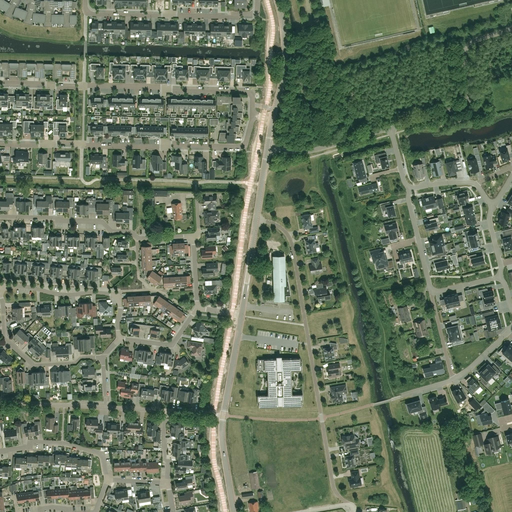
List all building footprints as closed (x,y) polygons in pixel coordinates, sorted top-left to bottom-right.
[(6,1),(2,7),(7,10),(4,14),(8,16),(16,0),(10,0),(9,3),(6,1)] [(16,0),(8,16),(13,19),(13,18),(14,14),(19,16),(22,9),(18,7),(21,1),(24,3),(25,0),(16,0)] [(23,23),(28,24),(33,0),(25,0),(24,3),(27,4),(26,10),(22,9),(19,16),(25,18),(23,22),(23,23)] [(33,0),(28,24),(33,25),(32,25),(33,20),(39,21),(40,13),(35,13),(37,6),(40,7),(41,1),(38,0),(33,0)] [(40,13),(39,21),(44,22),(44,26),(43,26),(48,26),(49,1),(47,1),(47,0),(48,0),(47,0),(44,0),(44,1),(41,1),(40,7),(44,7),(44,14),(40,13)] [(51,1),(49,1),(48,26),(52,27),(52,26),(52,22),(58,22),(58,14),(54,14),(54,7),(58,7),(58,1),(54,1),(54,0),(50,0),(51,0),(51,1)] [(63,27),(67,27),(67,2),(66,1),(66,0),(62,0),(62,1),(63,1),(58,1),(58,7),(62,8),(62,14),(58,14),(58,22),(63,22),(63,27)] [(67,2),(67,27),(71,27),(70,27),(71,22),(76,23),(76,24),(77,14),(76,14),(76,16),(72,15),(72,8),(77,8),(77,1),(77,2),(72,2),(72,1),(69,0),(69,1),(69,2),(67,2)] [(98,36),(101,36),(101,30),(98,30),(98,22),(95,22),(95,23),(92,23),(92,25),(91,25),(91,30),(92,30),(92,34),(95,34),(95,36),(98,36)] [(104,30),(101,30),(101,36),(101,38),(106,38),(106,33),(109,33),(109,36),(109,23),(108,23),(108,22),(104,22),(104,30)] [(125,37),(128,37),(128,31),(125,31),(125,23),(121,22),(121,23),(120,23),(119,33),(122,33),(122,34),(123,37),(125,37)] [(131,35),(136,35),(136,24),(134,24),(134,23),(131,23),(131,31),(128,31),(128,37),(131,37),(131,35)] [(151,37),(154,37),(154,31),(151,31),(152,23),(148,23),(148,24),(146,24),(146,34),(151,34),(151,37)] [(158,37),(163,37),(163,34),(163,24),(161,24),(161,23),(158,23),(158,31),(154,31),(154,37),(158,37)] [(175,25),(173,24),(173,35),(176,35),(176,38),(181,38),(181,32),(178,32),(178,24),(175,24),(175,25)] [(184,32),(181,32),(181,38),(184,38),(184,35),(189,35),(190,25),(188,25),(188,24),(184,24),(184,32)] [(202,25),(200,25),(200,35),(205,35),(205,38),(208,39),(208,32),(205,32),(205,24),(202,24),(202,25)] [(211,36),(216,36),(216,25),(215,25),(211,24),(211,33),(208,32),(208,39),(211,39),(211,36)] [(247,37),(247,34),(250,34),(253,34),(253,30),(252,30),(252,25),(247,25),(247,24),(242,24),(242,25),(239,25),(239,34),(242,34),(242,37),(247,37)] [(228,26),(227,26),(226,36),(232,36),(232,39),(235,39),(235,38),(235,33),(232,33),(232,25),(228,25),(228,26)] [(22,77),(23,63),(20,63),(20,64),(8,63),(8,62),(5,62),(5,77),(10,77),(10,69),(18,70),(18,77),(22,77)] [(117,78),(119,78),(119,68),(116,68),(116,66),(116,64),(114,64),(114,63),(110,62),(110,69),(113,69),(113,78),(114,78),(114,79),(117,79),(117,78)] [(40,78),(40,63),(37,63),(37,64),(27,64),(26,64),(26,63),(23,63),(22,77),(27,77),(27,70),(35,70),(35,78),(40,78)] [(43,63),(40,63),(40,78),(45,78),(45,70),(53,70),(53,78),(57,78),(58,64),(55,64),(55,65),(45,64),(43,64),(43,63)] [(72,65),(62,65),(61,65),(61,64),(58,64),(57,78),(62,78),(62,71),(70,71),(70,78),(75,78),(75,64),(72,64),(72,65)] [(100,64),(94,64),(91,64),(91,70),(97,70),(97,77),(98,77),(98,78),(101,79),(101,78),(104,78),(104,68),(100,67),(100,64)] [(176,70),(176,79),(177,79),(177,80),(180,80),(180,79),(182,79),(182,69),(182,66),(177,66),(177,64),(173,64),(173,70),(176,70)] [(119,68),(119,78),(121,78),(121,79),(124,79),(125,78),(125,71),(129,71),(129,65),(125,65),(125,68),(119,68)] [(138,78),(140,78),(140,68),(138,68),(137,66),(137,65),(135,65),(131,65),(131,71),(134,71),(134,78),(135,78),(135,79),(138,79),(138,78)] [(146,69),(140,68),(140,78),(142,79),(142,80),(146,80),(146,79),(146,71),(150,71),(150,65),(146,65),(146,69)] [(159,79),(161,79),(161,69),(155,69),(156,65),(152,65),(152,71),(155,71),(155,79),(156,79),(156,80),(159,80),(159,79)] [(164,69),(161,69),(161,79),(163,79),(163,80),(167,80),(167,79),(167,72),(171,72),(171,66),(165,65),(165,67),(164,69)] [(246,65),(236,65),(236,74),(243,74),(243,81),(244,81),(244,82),(247,82),(247,81),(250,81),(250,68),(246,68),(246,65)] [(188,70),(182,69),(182,79),(184,80),(184,81),(188,81),(188,80),(188,79),(188,72),(192,72),(192,66),(188,66),(188,70)] [(194,72),(197,72),(197,80),(198,80),(198,81),(201,81),(201,80),(203,80),(203,67),(200,67),(200,66),(194,66),(194,72)] [(209,73),(213,73),(213,67),(209,66),(209,67),(203,67),(203,80),(205,80),(205,81),(208,81),(209,80),(209,73)] [(215,73),(218,73),(218,80),(219,80),(219,81),(222,81),(222,80),(224,80),(224,67),(215,67),(215,73)] [(224,67),(224,80),(226,80),(226,81),(229,82),(229,81),(230,81),(230,80),(230,73),(234,73),(234,67),(230,67),(224,67)] [(2,94),(2,104),(7,105),(7,108),(10,108),(11,102),(8,102),(8,94),(2,94)] [(13,108),(17,108),(22,108),(22,105),(23,94),(17,94),(17,102),(13,102),(13,108)] [(22,105),(26,105),(26,108),(32,109),(32,102),(29,102),(29,94),(23,94),(22,105)] [(40,105),(43,105),(44,95),(38,95),(38,103),(34,102),(34,109),(40,109),(40,105)] [(50,95),(44,95),(43,105),(47,105),(47,109),(53,109),(53,103),(50,103),(50,95)] [(57,103),(56,109),(63,109),(63,107),(67,107),(67,106),(67,101),(67,100),(67,99),(68,99),(68,97),(67,97),(67,95),(60,95),(60,103),(57,103)] [(240,97),(236,97),(217,96),(217,105),(222,105),(222,103),(231,103),(231,102),(233,102),(233,105),(231,105),(231,115),(233,115),(233,119),(228,119),(228,122),(226,122),(226,130),(227,130),(227,133),(220,133),(218,141),(234,142),(234,140),(233,140),(233,138),(236,138),(236,133),(236,131),(239,131),(239,126),(239,124),(241,124),(241,119),(240,119),(240,117),(242,117),(242,112),(241,112),(241,110),(243,110),(243,105),(242,105),(242,100),(240,100),(240,97)] [(92,106),(97,106),(98,98),(92,98),(92,99),(89,99),(88,106),(89,106),(92,106)] [(103,106),(106,106),(106,100),(103,100),(103,98),(98,98),(97,106),(103,107),(103,106)] [(109,107),(115,107),(115,98),(110,98),(110,100),(106,100),(106,106),(109,106),(109,107)] [(10,123),(6,123),(6,135),(12,135),(13,133),(13,127),(16,127),(16,121),(10,121),(10,123)] [(31,135),(38,136),(38,125),(34,125),(34,123),(34,121),(24,121),(24,130),(28,130),(28,127),(31,127),(31,135)] [(44,125),(38,125),(38,136),(44,136),(44,128),(48,128),(48,122),(44,122),(44,125)] [(67,126),(67,122),(56,122),(56,128),(59,128),(59,136),(66,136),(67,135),(67,132),(67,131),(67,126)] [(97,135),(97,134),(97,125),(92,125),(92,126),(89,126),(89,125),(88,125),(88,132),(91,132),(91,134),(94,134),(97,135)] [(97,125),(97,134),(97,135),(100,135),(100,134),(103,134),(103,132),(106,133),(106,126),(103,126),(97,125)] [(115,135),(115,134),(115,126),(109,126),(106,126),(106,133),(109,133),(109,134),(112,134),(112,135),(115,135)] [(134,134),(134,126),(134,127),(131,127),(131,126),(126,126),(125,135),(128,135),(131,135),(131,133),(134,133),(134,134)] [(140,136),(143,136),(143,135),(143,126),(138,126),(138,127),(135,127),(135,126),(134,126),(134,134),(134,133),(137,133),(137,135),(140,135),(140,136)] [(163,127),(158,127),(158,135),(158,136),(160,136),(160,135),(163,135),(163,134),(166,134),(166,135),(167,127),(166,127),(166,128),(163,128),(163,127)] [(502,162),(507,161),(507,160),(510,159),(508,154),(511,153),(510,145),(506,145),(507,147),(500,149),(502,162)] [(1,155),(0,152),(0,162),(2,162),(10,162),(10,155),(1,155)] [(27,153),(16,152),(16,158),(14,158),(14,162),(20,162),(20,160),(28,160),(28,155),(28,153),(27,153)] [(48,153),(39,153),(39,163),(47,163),(47,168),(51,168),(51,160),(47,160),(47,153),(48,153)] [(66,153),(66,154),(57,153),(57,154),(57,160),(57,161),(56,161),(53,161),(53,168),(56,168),(56,166),(59,166),(60,164),(66,164),(67,166),(70,167),(70,161),(69,161),(69,160),(69,154),(70,154),(68,154),(68,153),(66,153)] [(382,169),(389,167),(387,156),(382,157),(381,153),(374,155),(377,163),(381,162),(382,169)] [(103,162),(103,154),(95,154),(95,155),(91,155),(91,163),(96,163),(96,164),(99,164),(99,168),(106,168),(107,162),(103,162)] [(128,161),(125,161),(125,159),(124,159),(124,160),(122,159),(122,158),(122,155),(113,155),(113,166),(121,166),(121,165),(128,165),(128,161)] [(140,159),(140,155),(133,155),(133,167),(140,167),(140,168),(145,169),(146,160),(142,160),(142,159),(140,159)] [(158,156),(158,155),(153,155),(152,162),(154,162),(154,169),(162,170),(162,169),(166,169),(166,162),(162,162),(161,162),(161,159),(159,156),(158,156)] [(180,173),(187,173),(188,164),(184,164),(184,163),(182,161),(182,156),(172,155),(172,161),(175,161),(175,169),(178,169),(180,170),(180,173)] [(483,157),(486,169),(493,167),(493,163),(497,162),(495,156),(491,157),(490,155),(483,157)] [(470,169),(471,173),(479,171),(478,167),(479,166),(482,165),(479,156),(475,157),(476,159),(468,161),(469,165),(468,165),(469,169),(470,169)] [(207,172),(207,165),(207,161),(203,161),(203,157),(195,157),(195,168),(199,168),(199,172),(207,172)] [(230,161),(231,157),(222,157),(222,161),(216,161),(216,167),(222,167),(222,169),(230,169),(230,165),(231,165),(231,161),(230,161)] [(415,165),(416,169),(413,170),(413,169),(412,169),(414,175),(415,175),(416,178),(425,176),(423,167),(426,166),(424,157),(425,162),(422,162),(422,163),(415,165)] [(434,176),(442,174),(440,166),(443,165),(442,158),(438,159),(439,161),(437,162),(436,161),(435,161),(435,162),(431,163),(434,176)] [(446,163),(449,175),(456,173),(455,171),(458,170),(458,169),(461,168),(459,160),(453,162),(446,163)] [(354,163),(358,178),(365,177),(361,161),(354,163)] [(359,188),(360,195),(379,190),(377,183),(359,188)] [(465,199),(469,198),(467,191),(466,191),(466,190),(462,191),(462,192),(456,194),(458,201),(459,201),(460,205),(467,203),(465,199)] [(216,195),(213,196),(212,192),(205,193),(206,196),(204,196),(204,204),(208,204),(209,210),(216,209),(215,203),(217,203),(216,195)] [(3,201),(3,210),(9,210),(9,208),(13,208),(13,204),(13,198),(13,193),(6,193),(6,198),(7,198),(7,201),(3,201)] [(43,210),(43,201),(43,196),(34,196),(34,203),(37,203),(37,210),(43,210)] [(23,210),(23,201),(20,201),(20,197),(14,197),(14,203),(17,203),(17,210),(23,210)] [(26,201),(23,201),(23,210),(29,210),(29,205),(32,205),(32,198),(26,197),(26,201)] [(46,201),(43,201),(43,210),(49,211),(49,208),(52,208),(52,197),(46,197),(46,201)] [(63,211),(63,201),(59,201),(59,198),(58,197),(53,197),(53,205),(56,205),(56,211),(63,211)] [(63,201),(63,211),(69,211),(70,205),(73,205),(73,198),(67,197),(67,202),(63,201)] [(433,197),(428,198),(428,197),(425,198),(426,199),(422,200),(422,202),(423,207),(424,207),(424,209),(436,206),(439,205),(439,207),(440,207),(442,206),(443,206),(441,198),(438,199),(437,199),(437,200),(434,200),(434,199),(433,197)] [(103,214),(103,204),(103,200),(93,200),(93,201),(93,207),(97,207),(97,214),(103,214)] [(109,207),(113,207),(113,200),(106,200),(106,204),(103,204),(103,214),(109,214),(109,207)] [(83,213),(83,204),(80,204),(80,201),(74,201),(74,207),(77,207),(77,213),(83,213)] [(86,204),(83,204),(83,213),(89,213),(89,207),(93,207),(93,201),(86,201),(86,204)] [(182,212),(181,203),(172,204),(173,215),(174,215),(174,219),(182,219),(181,212),(182,212)] [(393,205),(388,207),(387,204),(381,205),(382,211),(387,210),(388,217),(391,216),(391,217),(395,216),(396,215),(393,205)] [(462,208),(464,214),(465,213),(466,216),(474,214),(475,214),(473,206),(462,208)] [(119,207),(113,207),(113,215),(114,215),(116,217),(116,222),(123,222),(123,213),(120,213),(120,210),(119,210),(119,207)] [(127,208),(127,209),(123,209),(123,213),(123,222),(129,222),(129,215),(133,215),(133,208),(127,208)] [(218,211),(208,212),(205,212),(206,224),(214,224),(214,220),(216,220),(217,220),(217,219),(218,218),(218,211)] [(500,220),(499,223),(506,226),(510,214),(502,212),(501,216),(500,216),(499,220),(500,220)] [(304,215),(301,216),(304,228),(309,227),(309,228),(310,233),(318,231),(318,227),(312,228),(310,214),(308,215),(308,214),(304,215)] [(467,225),(477,222),(475,214),(474,214),(466,216),(467,219),(465,220),(467,225)] [(424,224),(426,231),(438,228),(437,221),(439,221),(438,217),(429,219),(430,223),(424,224)] [(398,230),(396,223),(385,226),(386,233),(389,233),(390,239),(397,238),(395,232),(394,231),(398,230)] [(17,236),(20,236),(20,227),(19,227),(19,225),(15,225),(14,230),(11,230),(11,239),(17,239),(17,236)] [(22,227),(20,227),(20,236),(20,240),(29,240),(29,239),(29,233),(26,233),(26,226),(22,225),(22,227)] [(32,234),(29,233),(29,239),(38,240),(38,227),(37,227),(37,226),(32,226),(32,234)] [(47,240),(47,234),(44,234),(44,226),(39,226),(39,227),(38,227),(38,240),(47,240)] [(0,239),(4,239),(5,237),(10,237),(10,231),(8,231),(8,228),(6,228),(6,227),(1,227),(1,232),(2,232),(2,235),(0,234),(0,239)] [(208,228),(208,233),(206,233),(207,240),(216,240),(216,235),(220,235),(219,228),(208,228)] [(465,236),(467,242),(479,239),(477,232),(471,234),(470,230),(463,232),(465,236)] [(510,250),(510,249),(511,248),(511,232),(506,234),(507,238),(503,239),(503,240),(504,243),(504,246),(505,250),(506,250),(507,250),(507,251),(510,250)] [(47,248),(52,248),(52,245),(56,245),(56,236),(55,236),(55,235),(50,235),(50,242),(47,242),(47,248)] [(59,248),(65,249),(65,243),(62,243),(62,235),(57,235),(57,236),(56,236),(56,245),(59,245),(59,248)] [(73,249),(74,246),(74,236),(73,236),(73,235),(68,235),(68,243),(65,243),(65,249),(73,249)] [(75,236),(74,236),(74,246),(77,246),(77,249),(82,249),(83,243),(80,243),(80,235),(75,235),(75,236)] [(90,236),(86,235),(86,243),(83,243),(82,249),(88,249),(88,246),(91,246),(92,237),(90,237),(90,236)] [(307,248),(308,253),(317,252),(316,248),(319,247),(318,243),(315,244),(314,239),(316,239),(315,235),(309,236),(310,240),(305,241),(306,241),(306,246),(307,246),(307,248)] [(434,237),(435,240),(429,241),(430,242),(429,243),(430,246),(431,246),(431,248),(444,244),(441,235),(434,237)] [(95,249),(100,249),(100,244),(97,244),(98,236),(93,236),(93,237),(92,237),(91,246),(95,246),(95,249)] [(108,237),(108,236),(104,236),(103,244),(100,244),(100,249),(106,250),(106,246),(109,247),(110,237),(108,237)] [(469,252),(475,250),(474,247),(480,245),(479,239),(467,242),(468,248),(469,252)] [(127,243),(127,240),(118,240),(118,246),(115,246),(114,250),(120,250),(120,246),(123,246),(123,247),(128,248),(128,243),(127,243)] [(167,251),(170,251),(170,253),(179,252),(178,241),(176,241),(176,243),(173,243),(173,244),(170,244),(169,244),(169,246),(167,246),(167,251)] [(178,241),(179,252),(188,252),(188,243),(187,243),(184,243),(181,243),(181,241),(178,241)] [(140,250),(140,252),(156,251),(156,249),(151,249),(151,242),(143,243),(144,246),(142,246),(142,250),(140,250)] [(444,244),(431,248),(433,254),(438,253),(439,256),(446,254),(445,250),(444,251),(443,245),(444,245),(444,244)] [(215,246),(208,247),(205,247),(205,250),(202,251),(202,258),(212,258),(212,254),(216,253),(215,246)] [(394,267),(392,261),(387,262),(386,255),(384,255),(383,252),(380,252),(380,249),(370,252),(371,255),(372,255),(374,262),(375,262),(376,269),(387,266),(388,268),(394,267)] [(128,262),(128,257),(127,257),(127,254),(122,254),(122,252),(118,252),(118,254),(117,254),(117,258),(114,257),(114,263),(120,263),(120,260),(122,260),(122,262),(128,262)] [(413,262),(410,252),(399,255),(400,261),(396,262),(398,269),(404,268),(403,262),(412,260),(413,262)] [(468,256),(469,260),(471,259),(473,266),(485,263),(483,256),(477,257),(476,254),(468,256)] [(276,258),(276,260),(274,260),(275,300),(280,300),(284,300),(284,299),(286,299),(286,300),(286,296),(291,296),(287,272),(285,272),(284,257),(276,257),(276,258)] [(319,264),(318,258),(312,259),(312,263),(313,263),(313,265),(310,266),(311,274),(316,273),(316,274),(317,275),(319,274),(319,273),(319,272),(322,272),(321,264),(319,264)] [(15,274),(19,274),(19,273),(21,273),(22,263),(21,263),(22,260),(13,259),(12,266),(15,266),(15,274)] [(12,263),(10,263),(6,262),(6,260),(5,260),(2,260),(2,263),(4,263),(3,267),(2,267),(2,273),(6,273),(6,272),(9,272),(9,268),(11,268),(12,263)] [(446,260),(435,263),(437,271),(438,271),(438,272),(441,271),(441,270),(447,268),(447,266),(448,265),(446,260)] [(25,263),(22,263),(21,273),(22,273),(22,274),(26,275),(27,267),(30,267),(31,261),(25,261),(25,263)] [(37,275),(38,275),(39,265),(36,265),(36,262),(31,261),(30,267),(33,267),(32,275),(37,276),(37,275)] [(44,276),(45,268),(48,269),(48,263),(43,263),(43,266),(39,265),(38,275),(40,275),(40,276),(44,276)] [(48,263),(48,269),(51,269),(50,277),(55,277),(55,276),(56,276),(57,267),(54,267),(54,263),(48,263)] [(62,278),(63,270),(66,270),(66,265),(61,264),(57,264),(57,267),(56,276),(57,276),(57,277),(62,278)] [(206,268),(203,269),(203,276),(215,275),(215,271),(218,271),(217,264),(206,265),(206,268)] [(73,279),(73,278),(74,278),(75,268),(71,268),(72,265),(66,265),(66,270),(69,271),(68,278),(73,279)] [(75,265),(75,268),(74,278),(75,278),(75,279),(80,279),(80,272),(83,272),(84,266),(78,266),(75,265)] [(83,272),(86,272),(86,280),(90,280),(90,279),(92,279),(93,267),(84,266),(83,272)] [(93,267),(92,279),(93,279),(93,281),(97,281),(98,273),(101,273),(102,268),(93,267)] [(154,270),(154,268),(152,269),(144,269),(144,275),(147,277),(147,278),(149,280),(148,281),(153,285),(154,283),(156,285),(157,284),(159,286),(164,285),(164,277),(164,275),(162,275),(161,277),(153,271),(154,270)] [(190,283),(190,276),(183,276),(183,271),(180,271),(181,288),(184,287),(184,285),(187,285),(187,283),(190,283)] [(205,293),(206,293),(206,294),(207,295),(209,295),(210,294),(210,293),(217,293),(216,286),(222,286),(222,280),(212,281),(212,285),(205,286),(205,293)] [(327,292),(326,287),(314,289),(315,294),(318,294),(318,296),(317,296),(318,301),(331,299),(330,294),(327,294),(327,292)] [(485,289),(479,290),(479,294),(481,293),(483,300),(494,297),(493,290),(486,292),(485,289)] [(125,306),(134,305),(133,294),(131,294),(131,296),(128,296),(128,298),(124,299),(125,306)] [(451,295),(454,308),(460,307),(460,308),(465,306),(463,300),(460,300),(459,300),(457,294),(454,295),(454,294),(451,295)] [(154,304),(160,308),(165,300),(159,296),(159,297),(157,295),(150,296),(151,304),(151,306),(152,306),(154,304)] [(448,310),(454,308),(451,295),(447,296),(447,297),(444,297),(446,303),(444,304),(445,304),(441,305),(443,312),(448,311),(448,310)] [(483,300),(484,306),(483,306),(483,310),(490,308),(489,305),(495,303),(493,297),(494,297),(483,300)] [(165,300),(160,308),(163,310),(161,311),(162,312),(163,313),(164,311),(171,301),(169,300),(167,301),(165,300)] [(173,303),(171,301),(164,311),(163,313),(164,314),(165,313),(166,312),(169,314),(174,306),(172,304),(173,303)] [(99,302),(100,311),(103,311),(103,315),(107,315),(108,316),(109,316),(111,316),(111,315),(112,315),(112,314),(112,307),(109,307),(107,305),(107,302),(99,302)] [(62,314),(65,314),(65,303),(62,303),(59,305),(59,306),(59,311),(55,311),(55,317),(62,316),(62,315),(62,314)] [(76,316),(76,310),(71,310),(71,305),(70,305),(70,304),(68,303),(65,303),(65,314),(68,314),(69,315),(69,316),(76,316)] [(86,313),(86,303),(80,303),(80,306),(77,306),(77,317),(83,316),(83,313),(86,313)] [(96,316),(96,309),(95,305),(92,305),(92,303),(86,303),(86,313),(87,315),(87,316),(90,316),(96,316)] [(38,307),(38,315),(42,315),(42,314),(52,314),(51,305),(44,305),(44,307),(38,307)] [(174,306),(169,314),(173,317),(180,308),(178,306),(177,308),(174,306)] [(411,319),(407,306),(398,308),(401,322),(411,319)] [(182,309),(180,308),(173,317),(181,322),(185,316),(182,314),(184,312),(181,311),(182,309)] [(487,324),(500,321),(499,318),(499,319),(498,315),(490,317),(489,312),(482,314),(483,319),(486,318),(487,324)] [(23,317),(23,313),(13,313),(13,319),(22,319),(22,323),(30,320),(30,317),(23,317)] [(413,323),(417,337),(428,334),(424,320),(413,323)] [(448,332),(449,335),(461,331),(458,321),(451,323),(452,326),(446,328),(447,332),(448,332)] [(488,337),(495,335),(493,329),(501,327),(500,324),(500,323),(500,321),(487,324),(489,330),(486,331),(488,337)] [(139,332),(145,333),(146,325),(133,323),(133,327),(131,327),(130,333),(139,334),(139,332)] [(193,331),(195,333),(195,337),(201,338),(202,334),(206,331),(203,327),(203,324),(197,323),(196,326),(194,328),(193,331)] [(14,336),(18,340),(24,333),(20,329),(22,327),(20,325),(14,327),(16,333),(14,336)] [(96,326),(96,333),(101,333),(101,337),(111,337),(111,329),(103,329),(103,325),(96,326)] [(145,333),(151,333),(150,335),(160,337),(160,331),(158,330),(159,327),(146,325),(145,333)] [(464,343),(461,331),(449,335),(449,337),(450,341),(455,340),(457,345),(464,343)] [(26,335),(24,333),(18,340),(22,343),(27,339),(29,341),(33,336),(29,333),(27,334),(26,335)] [(39,345),(37,343),(39,341),(37,339),(38,337),(36,335),(28,343),(31,346),(29,349),(33,353),(42,343),(39,345)] [(84,350),(84,339),(81,339),(81,336),(74,337),(74,345),(78,345),(79,350),(84,350)] [(84,339),(84,350),(90,349),(90,344),(94,344),(94,336),(87,336),(87,339),(84,339)] [(189,341),(188,347),(192,347),(192,350),(191,355),(200,356),(202,349),(203,343),(189,341)] [(324,349),(326,360),(334,359),(335,359),(335,358),(333,350),(337,349),(336,344),(330,342),(330,347),(324,348),(324,349)] [(46,347),(42,343),(33,353),(37,357),(44,350),(44,349),(46,347)] [(53,355),(57,354),(57,356),(63,356),(62,347),(59,347),(57,343),(52,343),(53,355)] [(66,346),(62,347),(63,356),(69,356),(69,351),(72,351),(72,343),(66,344),(66,346)] [(501,355),(506,359),(511,352),(511,346),(510,344),(506,349),(503,346),(498,353),(501,355)] [(122,349),(119,351),(121,353),(120,358),(127,359),(127,360),(131,361),(133,353),(129,353),(129,349),(124,349),(123,347),(122,348),(122,349)] [(144,359),(145,350),(139,349),(139,351),(137,350),(137,352),(135,352),(134,358),(138,358),(138,361),(143,362),(144,360),(144,359)] [(0,353),(0,357),(7,364),(12,358),(3,350),(0,353)] [(146,364),(152,364),(153,355),(150,354),(151,351),(145,350),(144,359),(144,360),(147,360),(146,364)] [(165,362),(166,353),(160,352),(160,356),(157,355),(155,364),(161,365),(161,361),(165,362)] [(166,353),(165,362),(168,362),(167,366),(173,367),(174,361),(171,360),(172,354),(166,353)] [(175,360),(174,368),(182,369),(189,364),(184,357),(180,360),(175,360)] [(291,371),(302,370),(302,361),(301,361),(301,358),(281,359),(281,362),(279,362),(278,362),(278,359),(270,359),(258,359),(258,362),(257,362),(257,372),(267,371),(268,380),(269,380),(270,386),(268,386),(268,394),(268,395),(257,395),(258,405),(259,405),(259,407),(279,407),(279,404),(282,404),(282,406),(282,407),(302,406),(302,403),(303,403),(303,394),(292,394),(292,385),(290,385),(290,380),(292,380),(291,371)] [(339,363),(331,365),(328,365),(329,369),(327,369),(329,378),(336,377),(336,375),(339,375),(339,372),(339,371),(339,367),(340,366),(339,363)] [(431,368),(426,369),(428,376),(433,375),(433,373),(436,372),(437,374),(444,372),(442,365),(439,365),(439,363),(430,365),(431,368)] [(488,364),(484,369),(492,377),(497,373),(497,374),(500,371),(494,365),(492,368),(488,364)] [(29,377),(29,374),(29,373),(25,373),(25,371),(21,367),(17,371),(18,382),(25,382),(25,384),(29,384),(29,377)] [(88,369),(83,369),(83,377),(88,376),(88,378),(96,377),(96,373),(95,373),(94,367),(88,367),(88,369)] [(488,382),(492,377),(484,369),(479,373),(483,377),(480,379),(486,385),(488,382)] [(61,384),(60,381),(60,371),(51,372),(51,385),(57,385),(57,384),(61,384)] [(70,371),(60,371),(60,381),(61,384),(66,383),(66,380),(70,380),(70,371)] [(29,384),(30,386),(40,385),(39,372),(32,373),(32,374),(29,374),(29,377),(29,384)] [(39,372),(40,385),(50,385),(49,378),(46,378),(45,372),(39,372)] [(4,380),(4,377),(0,378),(0,384),(3,383),(4,391),(12,391),(11,380),(4,380)] [(467,383),(471,387),(468,390),(472,394),(480,387),(476,382),(477,381),(475,379),(474,380),(472,378),(471,379),(470,378),(468,381),(468,382),(467,383)] [(82,381),(81,381),(82,387),(82,389),(86,389),(86,391),(89,391),(92,391),(92,390),(97,390),(97,386),(95,384),(93,383),(87,383),(87,380),(82,380),(82,381)] [(127,397),(128,387),(125,386),(125,382),(119,381),(117,389),(120,389),(119,390),(120,391),(121,391),(120,396),(124,396),(123,397),(127,397)] [(138,391),(139,384),(132,383),(132,388),(128,387),(127,397),(129,398),(130,397),(133,397),(134,391),(138,391)] [(147,399),(148,389),(145,389),(145,384),(139,384),(138,390),(142,391),(141,398),(147,399)] [(161,399),(167,400),(169,386),(160,385),(159,391),(162,391),(161,399)] [(346,389),(345,385),(330,387),(332,396),(331,396),(332,399),(333,402),(337,401),(337,402),(343,401),(342,394),(347,393),(346,389)] [(172,387),(172,389),(169,389),(169,386),(167,400),(173,401),(173,398),(176,398),(178,388),(172,387)] [(154,390),(148,389),(147,399),(153,400),(154,394),(157,395),(158,389),(155,388),(154,390)] [(178,399),(187,401),(188,391),(189,389),(180,388),(178,399)] [(192,392),(188,391),(187,401),(196,402),(198,389),(192,389),(192,392)] [(464,399),(466,398),(462,390),(460,391),(459,389),(456,391),(456,390),(452,392),(458,402),(464,399)] [(437,400),(436,397),(429,399),(428,400),(429,403),(430,402),(432,410),(439,408),(439,406),(448,403),(446,397),(437,400)] [(481,406),(474,399),(469,403),(477,410),(481,406)] [(422,408),(419,400),(406,404),(407,409),(408,409),(409,412),(419,409),(420,413),(419,413),(421,420),(428,418),(426,412),(422,413),(421,409),(422,408)] [(509,400),(501,402),(504,413),(511,411),(509,400)] [(487,411),(491,407),(487,402),(482,406),(487,411)] [(488,424),(493,423),(491,417),(490,415),(491,414),(487,415),(486,413),(476,416),(477,420),(481,419),(482,424),(488,423),(488,424)] [(46,428),(52,428),(52,432),(58,432),(58,425),(54,425),(55,417),(47,417),(46,428)] [(71,425),(67,425),(67,431),(71,432),(71,428),(79,429),(79,419),(71,418),(71,425)] [(87,419),(87,428),(95,429),(95,432),(102,433),(103,426),(98,425),(98,420),(87,419)] [(136,421),(136,422),(134,422),(134,432),(137,432),(137,435),(142,435),(143,429),(140,428),(140,422),(139,422),(139,421),(137,420),(136,421)] [(35,425),(31,425),(32,435),(39,435),(38,429),(41,428),(40,421),(35,422),(35,425)] [(130,432),(134,432),(134,422),(128,421),(128,426),(125,425),(124,434),(130,434),(130,432)] [(171,429),(184,430),(184,427),(185,427),(185,421),(175,421),(175,424),(171,423),(171,429)] [(26,436),(32,435),(31,425),(27,426),(27,423),(21,424),(22,431),(25,430),(26,436)] [(113,434),(114,424),(108,423),(107,432),(104,432),(103,439),(109,439),(110,434),(113,434)] [(147,435),(154,435),(153,441),(160,441),(160,430),(157,430),(157,423),(148,423),(147,435)] [(114,424),(113,434),(117,434),(117,437),(119,437),(119,440),(123,440),(123,433),(120,433),(120,424),(114,424)] [(14,429),(10,430),(12,440),(18,439),(17,433),(20,432),(19,426),(14,427),(14,429)] [(184,430),(171,429),(171,435),(175,435),(175,439),(187,440),(187,438),(184,437),(184,430)] [(360,447),(359,442),(358,438),(355,438),(354,434),(342,436),(343,445),(345,445),(346,449),(360,447)] [(473,436),(476,445),(483,444),(480,434),(473,436)] [(485,445),(487,453),(493,452),(492,448),(500,446),(498,437),(487,439),(488,444),(485,445)] [(173,443),(173,449),(186,450),(186,446),(191,446),(191,441),(179,440),(179,443),(173,443)] [(176,459),(187,460),(188,454),(186,454),(186,450),(173,449),(173,455),(176,455),(176,459)] [(345,456),(347,468),(356,466),(354,455),(354,454),(359,453),(358,449),(350,451),(351,455),(345,456)] [(61,464),(61,454),(57,454),(53,453),(53,455),(52,463),(52,465),(55,465),(55,463),(61,464)] [(48,456),(44,455),(43,465),(49,465),(49,463),(52,463),(53,455),(48,455),(48,456)] [(21,467),(22,458),(18,457),(13,457),(13,467),(16,467),(21,467)] [(83,459),(82,469),(88,469),(88,467),(91,467),(91,460),(87,459),(87,460),(83,459)] [(176,472),(186,473),(188,473),(189,472),(189,469),(192,469),(192,461),(178,460),(178,465),(176,465),(176,472)] [(7,466),(3,466),(3,475),(8,476),(8,475),(11,476),(12,466),(7,466)] [(352,479),(349,479),(350,487),(353,486),(353,487),(357,486),(357,485),(361,485),(360,478),(358,471),(351,472),(352,479)] [(260,488),(258,474),(257,472),(249,473),(251,489),(260,488)] [(176,483),(177,490),(188,488),(188,485),(193,484),(192,479),(194,479),(193,475),(185,477),(186,480),(183,480),(183,482),(176,483)] [(85,489),(85,498),(91,497),(91,493),(94,493),(93,487),(90,487),(90,489),(87,489),(87,485),(84,485),(85,489)] [(50,489),(43,490),(44,498),(53,498),(52,486),(49,486),(50,489)] [(129,498),(129,502),(129,503),(131,504),(134,504),(133,501),(134,501),(132,494),(129,494),(129,492),(128,492),(127,489),(121,490),(122,499),(129,498)] [(116,500),(122,499),(121,490),(115,491),(115,494),(113,495),(110,493),(108,500),(111,501),(112,499),(114,499),(116,499),(116,500)] [(153,499),(151,499),(149,491),(143,492),(145,502),(151,501),(151,503),(153,503),(154,504),(162,503),(161,501),(160,501),(160,502),(157,502),(156,497),(153,497),(153,499)] [(140,508),(139,503),(145,502),(143,492),(138,493),(139,502),(136,502),(137,508),(140,508)] [(179,497),(180,504),(184,504),(184,505),(190,504),(189,500),(191,500),(191,499),(194,498),(192,492),(184,493),(185,496),(179,497)] [(459,506),(466,505),(464,498),(458,500),(459,506)] [(248,503),(250,511),(251,511),(250,511),(258,511),(257,507),(258,507),(258,501),(248,503)]
